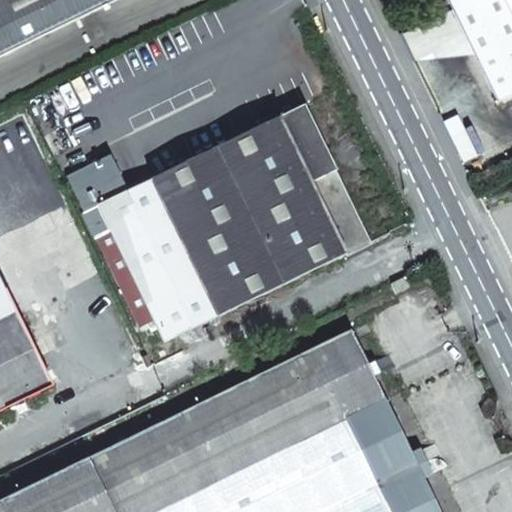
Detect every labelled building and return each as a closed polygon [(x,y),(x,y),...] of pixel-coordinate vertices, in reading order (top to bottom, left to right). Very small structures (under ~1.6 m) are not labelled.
[(0,0),(0,52),(106,0),(0,0)] [(464,34),(495,98),(511,89),(511,0),(446,0),(450,7),(464,34)] [(410,60),(464,34),(450,7),(397,32),(410,60)] [(302,108),(277,120),(335,236),(358,225),(332,174),(335,173),(302,108)] [(456,118),(442,125),(461,164),(475,157),(456,118)] [(277,120),(96,207),(108,231),(163,344),(344,256),(335,236),(277,120)] [(96,207),(89,210),(101,234),(108,231),(96,207)] [(0,412),(49,388),(0,287),(0,412)] [(0,502),(0,511),(154,511),(383,400),(349,332),(0,502)] [(437,511),(383,400),(154,511),(437,511)]
